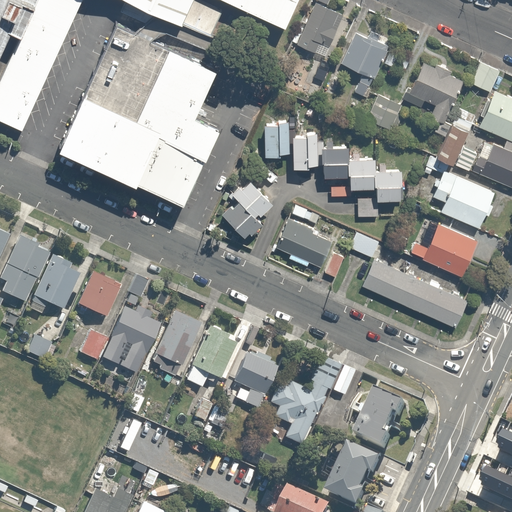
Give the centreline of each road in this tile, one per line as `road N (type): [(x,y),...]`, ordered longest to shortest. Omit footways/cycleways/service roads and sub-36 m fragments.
road 1 (residential): [(479,384),(0,171)]
road 2 (secondary): [(420,511),(479,384)]
